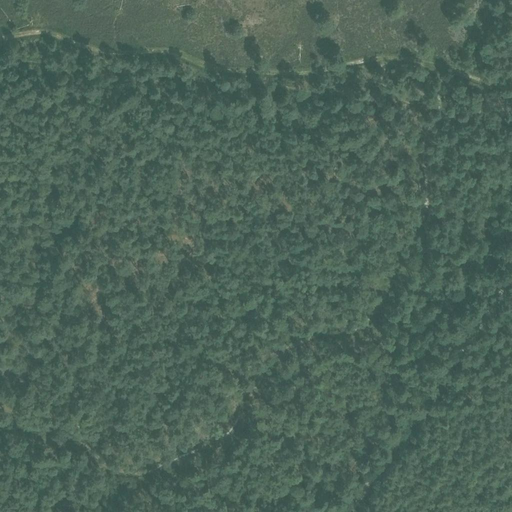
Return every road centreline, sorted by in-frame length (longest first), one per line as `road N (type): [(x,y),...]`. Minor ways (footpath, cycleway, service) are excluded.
road 1 (unknown): [(440,105),(373,82),(310,90),(189,68),(0,55)]
road 2 (track): [(351,511),(511,281)]
